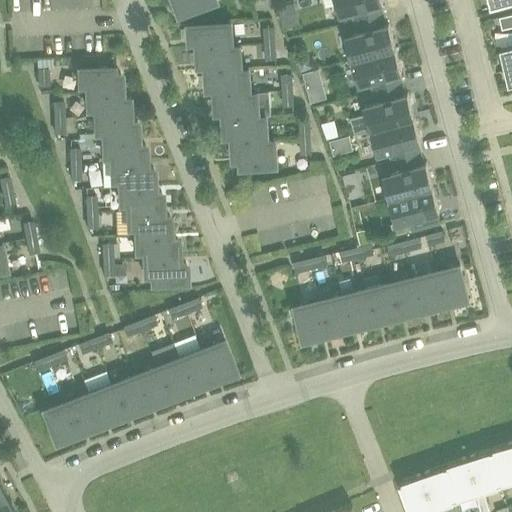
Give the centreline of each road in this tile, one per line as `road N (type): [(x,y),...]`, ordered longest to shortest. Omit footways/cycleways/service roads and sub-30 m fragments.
road 1 (residential): [(139,0),(135,44),(276,401)]
road 2 (residential): [(276,401),(50,486)]
road 3 (residential): [(454,137),(507,336)]
road 4 (residential): [(507,336),(346,378)]
road 5 (residential): [(417,0),(454,137)]
road 6 (residential): [(346,378),(393,511)]
road 7 (residential): [(490,128),(455,0)]
